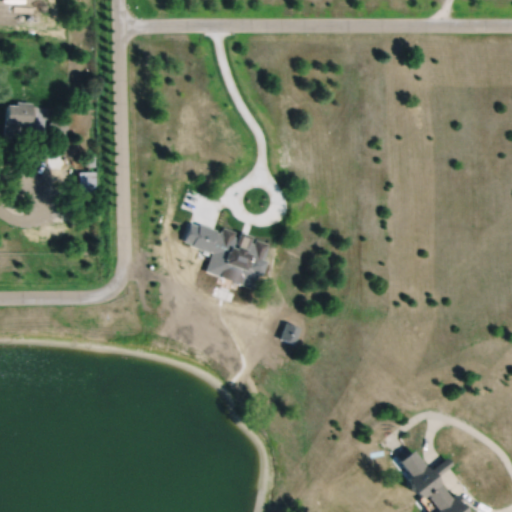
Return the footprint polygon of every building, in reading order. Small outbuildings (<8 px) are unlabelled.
[(6,103),(3,133),(18,134),(19,122),(29,123),(30,118),(34,119),(36,105),(31,104),(31,102),(15,100),(15,104),(6,103)] [(49,121),(47,146),(66,147),(68,122),(49,121)] [(94,165),(95,155),(84,155),(84,165),(94,165)] [(77,171),(78,190),(95,190),(95,170),(77,171)] [(217,230),(203,270),(218,276),(216,281),(234,287),(236,282),(251,287),(265,248),(217,230)] [(406,448),(396,456),(399,460),(397,462),(409,477),(406,480),(409,489),(415,489),(421,493),(421,496),(417,499),(427,511),(433,511),(439,508),(435,503),(446,494),(432,478),(442,471),(451,465),(445,457),(437,463),(426,471),(411,450),(409,452),(406,448)]
